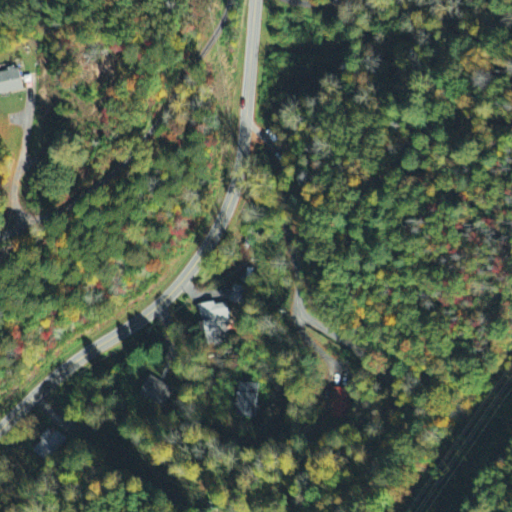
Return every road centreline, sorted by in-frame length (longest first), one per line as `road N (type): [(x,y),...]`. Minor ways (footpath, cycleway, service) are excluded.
road 1 (tertiary): [(0,427),(65,368),(161,302),(202,252),(239,165),(252,0)]
road 2 (residential): [(243,129),(276,143),(304,311),(381,373),(394,397),(374,461),(305,511)]
road 3 (residential): [(230,0),(161,115),(78,202),(40,219),(17,211),(24,142)]
road 4 (residential): [(387,380),(394,357),(352,302),(361,202),(421,128),(511,85)]
